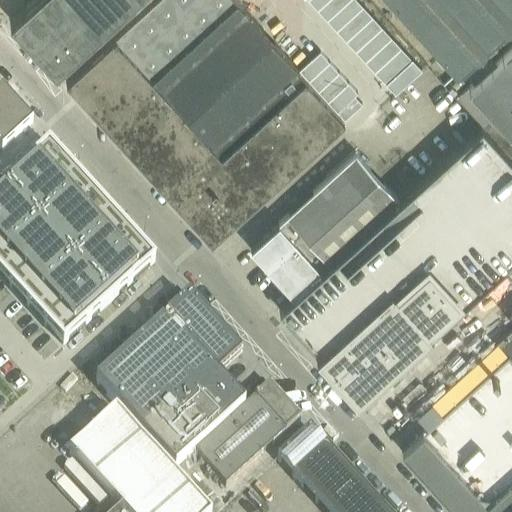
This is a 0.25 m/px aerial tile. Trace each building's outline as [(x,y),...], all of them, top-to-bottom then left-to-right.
[(28,0),(9,17),(55,67),(128,0),(28,0)] [(199,226),(209,238),(211,239),(344,119),(305,76),(305,75),(242,5),(237,0),(153,0),(66,79),(67,81),(199,226)] [(312,0),(311,1),(321,12),(333,0),(312,0)] [(333,0),(321,12),(330,22),(354,0),(333,0)] [(358,0),(354,0),(330,22),(339,33),(366,8),(358,0)] [(511,0),(390,0),(457,73),(511,22),(511,0)] [(366,8),(339,33),(349,43),(376,19),(366,8)] [(376,19),(349,43),(358,53),(385,29),(376,19)] [(385,29),(358,53),(368,64),(394,40),(385,29)] [(394,40),(368,64),(377,74),(404,50),(394,40)] [(511,45),(468,86),(511,133),(511,45)] [(319,48),(298,67),(305,75),(307,77),(328,58),(319,48)] [(404,50),(377,74),(386,84),(413,60),(404,50)] [(328,58),(307,77),(317,88),(337,69),(328,58)] [(337,69),(317,88),(326,98),(347,79),(337,69)] [(347,79),(326,98),(335,108),(353,92),(356,89),(347,79)] [(0,151),(1,152),(29,127),(31,125),(2,91),(0,92),(0,151)] [(353,92),(335,108),(343,117),(361,101),(353,92)] [(293,295),(279,308),(295,325),(316,349),(319,352),(316,355),(357,400),(432,332),(505,265),(511,272),(511,158),(481,125),(399,199),(293,295)] [(48,146),(2,188),(20,208),(66,166),(48,146)] [(250,248),(269,268),(293,294),(398,199),(356,152),(250,248)] [(66,166),(20,208),(37,227),(83,185),(66,166)] [(83,185),(37,227),(55,246),(101,205),(83,185)] [(2,188),(0,189),(0,225),(20,208),(2,188)] [(101,205),(55,246),(72,265),(118,224),(101,205)] [(20,208),(0,225),(0,260),(37,227),(20,208)] [(118,224),(72,265),(89,285),(135,243),(118,224)] [(37,227),(0,260),(0,278),(9,288),(55,246),(37,227)] [(135,243),(89,285),(108,305),(154,263),(135,243)] [(55,246),(9,288),(26,307),(72,265),(55,246)] [(72,265),(26,307),(43,326),(89,285),(72,265)] [(89,285),(43,326),(62,346),(108,305),(89,285)] [(241,359),(189,302),(187,300),(96,384),(176,471),(244,409),(218,380),(241,359)] [(511,511),(511,328),(497,342),(508,354),(401,450),(457,511),(511,511)] [(255,402),(196,456),(227,489),(271,448),(301,422),(269,387),(254,402),(255,402)] [(204,511),(115,413),(68,455),(115,506),(108,511),(204,511)] [(381,511),(309,432),(276,462),(321,511),(381,511)] [(174,475),(191,492),(201,484),(184,465),(174,475)]
